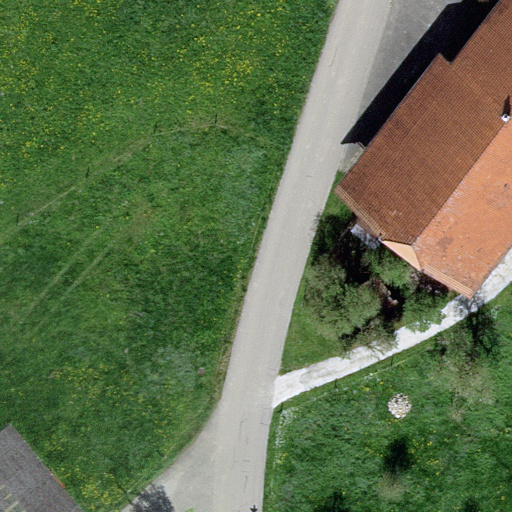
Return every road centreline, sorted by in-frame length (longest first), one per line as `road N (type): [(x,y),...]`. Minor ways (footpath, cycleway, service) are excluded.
road 1 (unclassified): [(236,511),(251,394),(357,0)]
road 2 (track): [(251,394),(325,378),(447,322),(511,267)]
